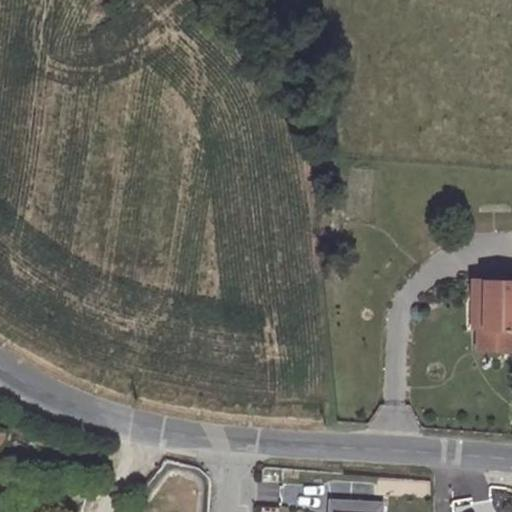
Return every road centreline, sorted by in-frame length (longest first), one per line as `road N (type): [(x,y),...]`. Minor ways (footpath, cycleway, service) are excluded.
road 1 (tertiary): [(511,459),(229,439)]
road 2 (tertiary): [(229,439),(137,426),(0,369)]
